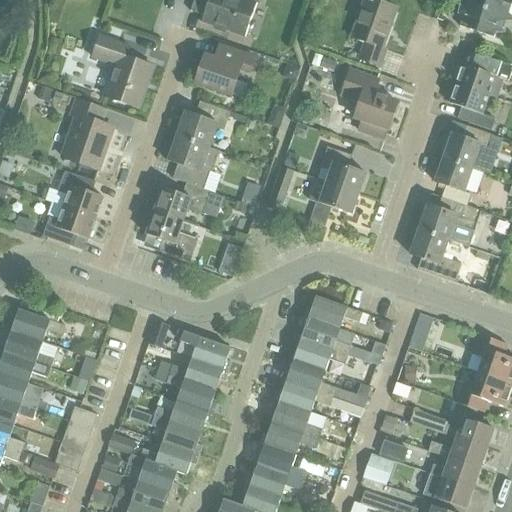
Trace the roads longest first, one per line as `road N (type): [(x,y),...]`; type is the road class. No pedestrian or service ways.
road 1 (residential): [(372,275),(413,164),(409,138),(428,79),(419,49),(428,20)]
road 2 (residential): [(102,282),(177,62),(180,30)]
road 3 (residential): [(191,511),(218,476),(273,307),(272,281)]
road 4 (residential): [(337,511),(417,292)]
road 5 (residential): [(81,510),(155,299)]
road 6 (residential): [(272,281),(199,314),(155,299)]
